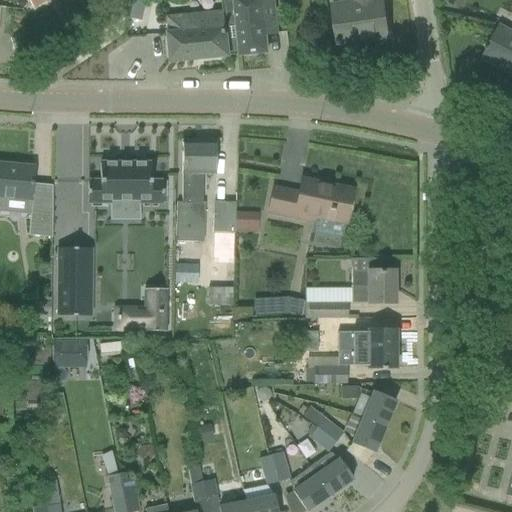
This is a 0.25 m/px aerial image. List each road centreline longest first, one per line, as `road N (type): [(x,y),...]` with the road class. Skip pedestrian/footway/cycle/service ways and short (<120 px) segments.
road 1 (tertiary): [(438,132),(296,106),(0,99)]
road 2 (residential): [(387,511),(415,468),(431,415),(441,334),(438,132)]
road 3 (residential): [(438,132),(419,0)]
